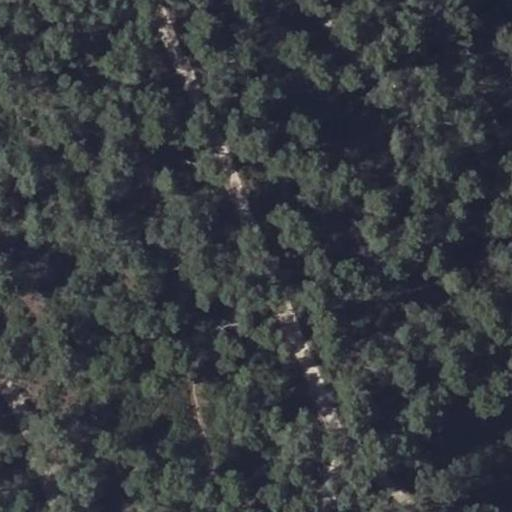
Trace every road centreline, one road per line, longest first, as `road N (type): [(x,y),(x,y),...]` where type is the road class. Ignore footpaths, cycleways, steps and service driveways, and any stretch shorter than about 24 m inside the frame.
road 1 (track): [(308,0),(511,221)]
road 2 (track): [(0,381),(26,417),(59,511)]
